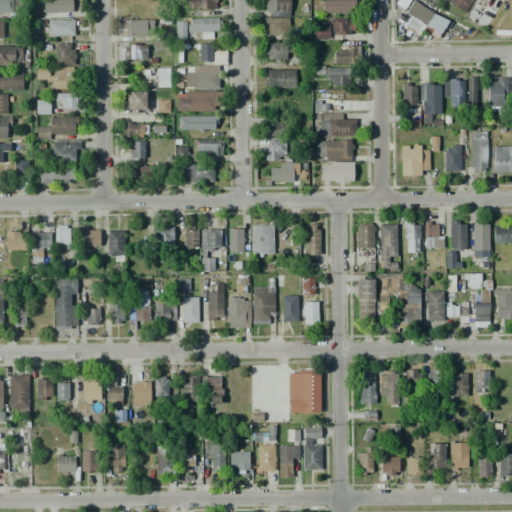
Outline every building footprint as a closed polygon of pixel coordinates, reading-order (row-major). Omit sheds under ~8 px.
[(0,0),(22,0),(22,19),(0,19),(0,0)] [(71,0),(72,17),(43,18),(42,0),(71,0)] [(215,0),(215,9),(186,10),(186,0),(215,0)] [(264,35),(262,4),(271,4),(271,0),(289,0),(290,34),(264,35)] [(353,0),(353,13),(322,14),(322,0),(353,0)] [(408,2),(403,0),(397,0),(395,5),(404,10),(408,2)] [(413,0),(448,22),(441,35),(424,24),(415,38),(401,29),(409,16),(405,13),(413,0)] [(445,0),(470,0),(463,12),(445,1),(445,0)] [(220,17),(221,31),(187,32),(187,19),(220,17)] [(352,19),(352,35),(328,35),(329,18),(352,19)] [(73,19),(73,36),(48,36),(47,20),(73,19)] [(152,19),(152,35),(123,35),(123,20),(152,19)] [(175,40),(185,39),(184,21),(174,21),(175,40)] [(328,26),(328,40),(315,40),(314,27),(328,26)] [(286,42),(286,59),(264,59),(264,42),(286,42)] [(53,43),(74,43),(74,65),(53,66),(53,43)] [(123,43),(146,43),(146,59),(123,59),(123,43)] [(195,43),(213,43),(213,62),(195,62),(195,43)] [(0,45),(23,46),(23,65),(0,65),(0,45)] [(332,52),(333,64),(354,64),(354,46),(345,46),(345,52),(332,52)] [(193,66),(216,67),(216,88),(185,88),(185,72),(193,72),(193,66)] [(76,90),(51,90),(52,67),(76,67),(76,90)] [(169,87),(156,87),(156,68),(169,68),(169,87)] [(317,77),(317,68),(347,68),(347,86),(327,86),(327,77),(317,77)] [(294,69),(294,88),(266,87),(266,69),(294,69)] [(0,72),(22,72),(22,90),(0,90),(0,72)] [(466,76),(475,76),(475,107),(465,107),(466,76)] [(506,106),(487,107),(487,77),(506,76),(506,106)] [(463,106),(443,106),(443,79),(463,79),(463,106)] [(416,105),(400,105),(399,83),(415,82),(416,105)] [(439,115),(418,115),(418,83),(439,83),(439,115)] [(213,91),(213,112),(175,111),(176,90),(213,91)] [(147,91),(148,109),(123,110),(123,91),(147,91)] [(54,101),(54,93),(78,94),(78,109),(61,108),(61,101),(54,101)] [(49,99),(49,114),(34,114),(34,100),(49,99)] [(169,99),(169,113),(155,113),(155,99),(169,99)] [(326,111),(327,103),(313,102),(313,111),(326,111)] [(356,116),(354,138),(311,134),(313,112),(356,116)] [(213,116),(213,130),(190,130),(191,115),(213,116)] [(0,116),(10,116),(11,137),(0,137),(0,116)] [(48,116),(77,117),(77,134),(50,133),(50,140),(35,140),(36,126),(48,126),(48,116)] [(139,138),(122,138),(122,122),(138,121),(139,138)] [(288,123),(288,136),(264,137),(263,123),(288,123)] [(485,131),(485,171),(470,171),(469,131),(485,131)] [(437,137),(429,137),(429,151),(437,151),(437,137)] [(221,139),(221,156),(191,155),(191,139),(221,139)] [(284,139),(286,159),(262,161),(260,141),(284,139)] [(353,139),(354,183),(325,183),(324,175),(315,175),(314,166),(324,166),(324,157),(315,157),(314,140),(353,139)] [(78,141),(78,161),(50,162),(50,141),(78,141)] [(144,158),(129,158),(129,142),(143,141),(144,158)] [(0,142),(9,143),(9,153),(0,153),(0,142)] [(459,171),(442,171),(443,144),(459,144),(459,171)] [(428,175),(399,176),(398,146),(427,145),(428,175)] [(508,172),(493,172),(492,146),(508,146),(508,172)] [(175,148),(175,158),(187,158),(186,147),(175,148)] [(30,160),(30,175),(14,176),(13,161),(30,160)] [(297,163),(297,182),(268,182),(269,162),(297,163)] [(212,165),(213,182),(182,182),(181,165),(212,165)] [(73,166),(74,182),(37,183),(37,166),(73,166)] [(131,180),(146,180),(147,167),(131,166),(131,180)] [(466,250),(449,250),(449,220),(466,219),(466,250)] [(438,236),(441,236),(441,248),(423,248),(423,221),(430,221),(430,224),(438,224),(438,236)] [(319,255),(304,255),(304,223),(319,223),(319,255)] [(396,269),(379,269),(378,224),(394,223),(396,269)] [(419,252),(402,252),(402,223),(418,223),(419,252)] [(372,248),(355,248),(354,225),(371,224),(372,248)] [(486,258),(470,258),(471,224),(487,224),(486,258)] [(152,225),(172,225),(171,250),(152,250),(152,225)] [(249,225),(272,225),(272,244),(273,253),(249,254),(249,244),(249,225)] [(511,225),(511,243),(492,243),(492,225),(511,225)] [(53,226),(69,226),(69,249),(53,249),(53,226)] [(99,228),(98,249),(77,249),(78,228),(99,228)] [(242,252),(228,252),(228,228),(242,228),(242,252)] [(196,229),(196,247),(183,247),(182,229),(196,229)] [(200,229),(220,229),(220,252),(200,252),(200,229)] [(123,256),(106,256),(106,231),(123,230),(123,256)] [(20,250),(6,251),(5,231),(19,231),(20,250)] [(49,232),(49,249),(39,249),(39,263),(29,263),(29,233),(49,232)] [(445,269),(455,269),(455,251),(444,251),(445,269)] [(373,272),(372,264),(363,264),(364,272),(373,272)] [(77,329),(53,329),(52,278),(76,277),(77,329)] [(313,294),(300,295),(299,278),(312,277),(313,294)] [(403,314),(378,314),(378,278),(403,277),(403,314)] [(188,278),(189,292),(175,292),(175,278),(188,278)] [(355,279),(372,279),(372,321),(355,321),(355,279)] [(213,283),(221,283),(221,321),(205,321),(205,292),(213,292),(213,283)] [(420,329),(404,329),(404,284),(420,284),(420,329)] [(251,286),(274,286),(273,324),(251,324),(251,286)] [(25,288),(25,325),(13,325),(13,288),(25,288)] [(511,318),(494,319),(493,289),(511,288),(511,318)] [(442,320),(426,321),(425,291),(441,291),(442,320)] [(296,321),(280,322),(280,295),(295,295),(296,321)] [(249,327),(226,328),(225,298),(248,297),(249,327)] [(152,298),(175,299),(174,323),(152,323),(152,298)] [(199,322),(181,323),(181,298),(198,298),(199,322)] [(121,323),(110,323),(109,301),(120,300),(121,323)] [(148,300),(148,321),(126,321),(126,300),(148,300)] [(317,326),(301,326),(300,301),(316,301),(317,326)] [(472,301),(489,301),(489,325),(472,326),(472,301)] [(98,324),(86,325),(86,309),(98,309),(98,324)] [(420,397),(402,397),(402,368),(420,368),(420,397)] [(442,395),(426,395),(426,370),(442,369),(442,395)] [(396,370),(397,405),(387,405),(387,396),(378,396),(377,371),(396,370)] [(487,393),(472,393),(472,371),(487,370),(487,393)] [(320,372),(320,413),(287,413),(286,373),(320,372)] [(466,398),(447,399),(446,373),(465,372),(466,398)] [(198,401),(182,401),(181,374),(197,374),(198,401)] [(373,404),(357,404),(357,374),(373,374),(373,404)] [(28,409),(8,410),(7,375),(26,375),(28,409)] [(168,397),(154,397),(153,376),(167,376),(168,397)] [(199,377),(221,377),(221,404),(210,404),(210,395),(199,395),(199,377)] [(49,400),(35,400),(34,378),(48,378),(49,400)] [(81,403),(80,382),(99,381),(100,402),(81,403)] [(149,407),(131,407),(131,382),(149,381),(149,407)] [(68,399),(55,399),(55,383),(67,382),(68,399)] [(121,385),(121,402),(105,403),(105,385),(121,385)] [(320,423),(320,439),(302,439),(303,423),(320,423)] [(204,440),(222,440),(223,470),(213,470),(213,460),(204,460),(204,440)] [(466,469),(449,470),(447,443),(465,442),(466,469)] [(445,443),(445,467),(431,468),(432,475),(424,475),(424,444),(445,443)] [(273,470),(256,471),(256,445),(272,444),(273,470)] [(320,470),(301,470),(300,445),(319,444),(320,470)] [(490,476),(473,476),(472,445),(489,444),(490,476)] [(276,445),(297,445),(297,458),(291,459),(291,478),(276,478),(276,445)] [(107,446),(123,446),(122,472),(107,472),(107,446)] [(173,474),(154,474),(154,446),(173,446),(173,474)] [(372,475),(356,475),(355,447),(371,446),(372,475)] [(80,450),(98,451),(97,473),(79,473),(80,450)] [(248,451),(248,470),(227,470),(227,451),(248,451)] [(398,454),(398,472),(390,472),(390,481),(377,482),(377,455),(398,454)] [(497,454),(511,454),(511,476),(497,476),(497,454)] [(73,456),(73,473),(55,473),(55,455),(73,456)] [(193,455),(193,471),(178,471),(177,455),(193,455)] [(419,457),(420,474),(405,475),(403,458),(419,457)]
